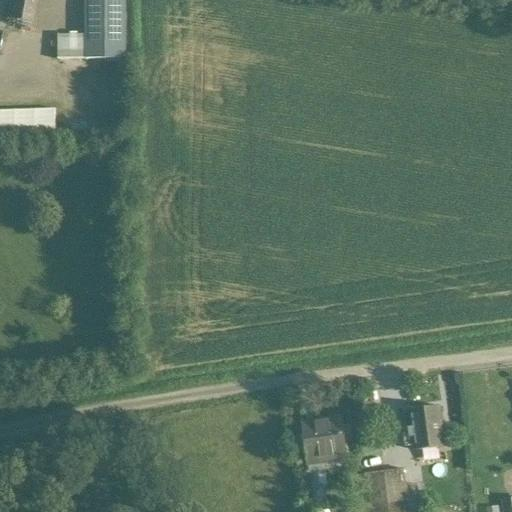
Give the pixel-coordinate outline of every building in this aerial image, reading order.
[(9,21),(12,0),(0,0),(0,35),(5,37),(9,21)] [(12,0),(9,21),(31,25),(35,0),(12,0)] [(126,0),(86,0),(86,34),(86,61),(126,61),(126,0)] [(86,61),(86,34),(61,34),(61,61),(86,61)] [(439,408),(409,412),(414,452),(444,448),(439,408)] [(341,421),(302,426),(307,466),(308,465),(308,462),(344,457),(345,460),(346,460),(341,421)] [(380,442),(358,445),(360,458),(382,455),(380,442)] [(344,457),(308,462),(308,465),(307,466),(308,472),(324,470),(324,471),(346,468),(346,465),(345,460),(344,457)] [(324,470),(308,472),(312,500),(326,498),(328,497),(324,471),(324,470)] [(412,470),(364,476),(368,505),(368,511),(407,511),(406,503),(406,499),(414,498),(415,497),(412,470)] [(368,505),(364,476),(348,478),(352,507),(368,505)] [(328,511),(326,498),(312,500),(313,511),(328,511)] [(511,511),(511,501),(503,503),(504,511),(511,511)]
